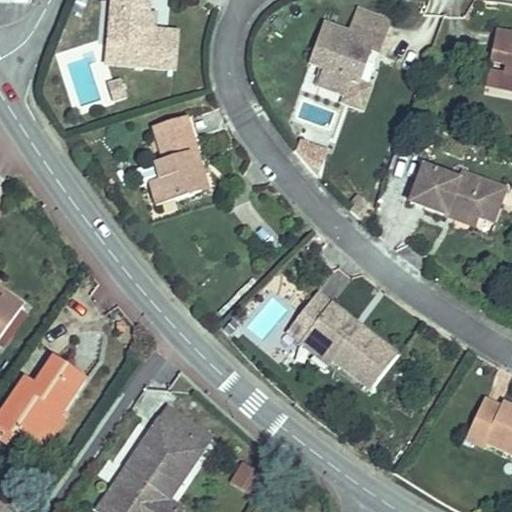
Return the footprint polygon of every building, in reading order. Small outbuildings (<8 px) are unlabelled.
[(111,0),(106,65),(175,71),(178,33),(155,31),(156,16),(148,16),(149,0),(111,0)] [(390,21),(358,9),(349,34),(353,36),(355,29),(384,39),(390,21)] [(384,39),(355,29),(353,36),(349,34),(324,25),(310,65),(323,70),(317,87),(345,97),(342,104),(362,111),(370,89),(358,84),(370,52),(378,55),(384,39)] [(511,35),(496,33),(490,62),(505,65),(503,76),(511,77),(511,35)] [(511,77),(503,76),(488,73),(485,86),(511,91),(511,77)] [(125,98),(120,83),(109,86),(114,102),(125,98)] [(156,208),(201,194),(189,155),(197,153),(186,119),(153,129),(163,163),(136,171),(141,187),(149,184),(156,208)] [(201,194),(209,191),(197,153),(189,155),(201,194)] [(410,204),(446,217),(449,209),(479,221),(493,226),(507,190),(461,173),(458,181),(423,168),(410,204)] [(373,213),(359,200),(350,211),(363,224),(373,213)] [(449,209),(446,217),(476,229),(479,221),(449,209)] [(0,340),(21,311),(23,309),(0,292),(0,340)] [(397,357),(317,295),(287,334),(302,345),(305,340),(333,362),(370,391),(397,357)] [(0,340),(0,344),(5,348),(28,316),(21,311),(0,340)] [(305,340),(302,345),(329,366),(333,362),(305,340)] [(0,417),(0,441),(7,446),(16,433),(44,451),(67,417),(62,414),(84,382),(52,361),(34,388),(24,382),(0,417)] [(511,407),(503,403),(501,408),(484,400),(466,441),(484,449),(486,444),(511,456),(511,407)] [(102,506),(110,511),(163,511),(170,502),(212,439),(167,409),(125,471),(146,485),(139,495),(129,497),(115,487),(102,506)] [(231,484),(253,497),(264,477),(243,464),(231,484)] [(125,471),(115,487),(129,497),(139,495),(146,485),(125,471)] [(163,511),(182,511),(183,511),(170,502),(163,511)]
